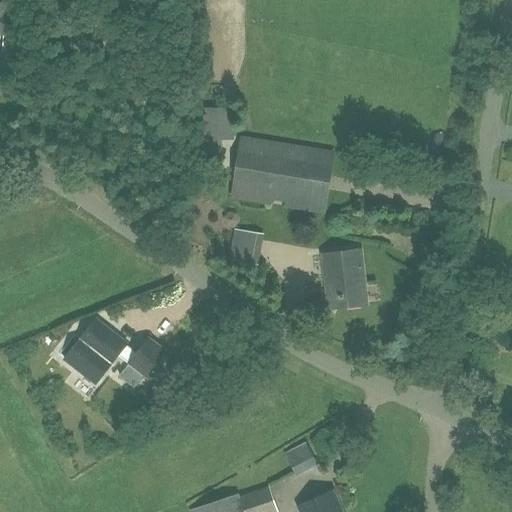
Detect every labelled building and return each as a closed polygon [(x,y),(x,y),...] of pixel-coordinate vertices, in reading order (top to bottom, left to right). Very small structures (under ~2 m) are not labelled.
[(151,19),(161,2),(157,0),(145,0),(139,12),(151,19)] [(0,35),(11,37),(14,4),(0,2),(0,35)] [(47,20),(48,10),(36,9),(36,19),(47,20)] [(0,59),(2,54),(0,53),(0,82),(2,77),(7,79),(12,63),(7,61),(0,59)] [(234,141),(235,109),(203,108),(202,133),(195,133),(193,168),(201,168),(200,174),(212,175),(212,168),(221,168),(222,141),(234,141)] [(323,212),(333,154),(242,139),(233,197),(271,203),(273,190),(287,193),(285,206),(323,212)] [(234,228),(240,222),(237,214),(229,212),(223,218),(226,227),(234,228)] [(258,266),(259,262),(264,234),(235,230),(229,261),(258,266)] [(329,309),(367,304),(360,251),(322,255),(329,309)] [(189,371),(149,340),(138,355),(127,346),(127,345),(96,322),(65,362),(96,386),(118,357),(130,365),(120,378),(135,389),(144,376),(171,395),(189,371)] [(277,511),(270,487),(239,497),(238,494),(191,510),(191,511),(277,511)] [(300,511),(341,511),(333,493),(299,508),(300,511)]
